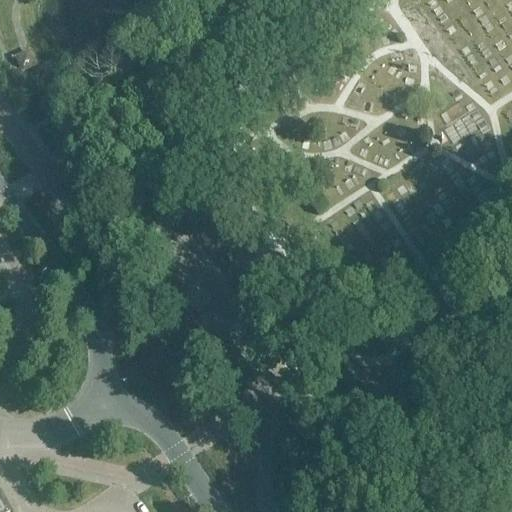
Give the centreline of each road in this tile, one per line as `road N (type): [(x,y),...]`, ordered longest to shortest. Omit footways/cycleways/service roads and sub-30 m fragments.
road 1 (unclassified): [(268,511),(262,471),(269,391),(207,287),(181,256),(82,216),(0,118)]
road 2 (secondary): [(107,401),(97,335),(0,188)]
road 3 (secondary): [(215,511),(160,431),(107,401)]
road 4 (residential): [(0,246),(19,275),(27,309),(0,376)]
